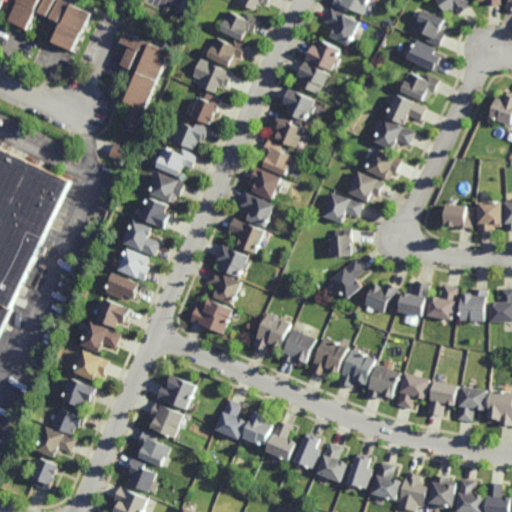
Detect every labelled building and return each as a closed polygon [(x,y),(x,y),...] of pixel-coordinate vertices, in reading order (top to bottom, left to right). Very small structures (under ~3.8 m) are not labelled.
[(54,0),(48,14),(38,10),(43,0),(38,0),(35,9),(36,9),(28,28),(8,19),(17,0),(54,0)] [(65,0),(91,12),(82,32),(81,31),(72,50),(52,41),(61,22),(62,22),(69,8),(65,6),(59,20),(50,16),(57,0),(65,0)] [(269,0),(268,3),(263,1),(262,4),(258,3),(256,9),(238,0),(269,0)] [(368,0),(367,3),(368,3),(364,13),(348,6),(346,11),(332,4),(334,0),(368,0)] [(458,14),(455,9),(452,11),(449,8),(444,12),(436,0),(466,0),(470,6),(458,14)] [(350,44),(331,35),(336,26),(324,20),(331,6),(361,21),(350,44)] [(439,46),(425,39),(427,34),(412,27),(421,8),(447,20),(442,31),(445,33),(439,46)] [(245,17),(247,11),(261,18),(254,31),(250,29),(249,31),(248,31),(244,39),(221,29),(225,20),(224,19),(229,9),(245,17)] [(171,51),(159,80),(158,80),(137,129),(127,124),(135,105),(126,101),(148,47),(143,45),(141,49),(139,49),(131,67),(122,63),(129,45),(121,41),(125,32),(171,51)] [(232,43),(234,38),(248,44),(242,57),(238,56),(234,66),(209,55),(213,46),(212,45),(216,36),(232,43)] [(436,47),(433,53),(442,57),(436,70),(433,69),(433,70),(405,57),(409,48),(410,49),(411,47),(411,46),(412,43),(414,43),(416,38),(436,47)] [(343,49),(341,52),(342,52),(341,55),(340,55),(339,57),(340,57),(334,70),(308,57),(307,56),(313,43),(320,47),(324,39),(343,49)] [(228,86),(224,84),(223,87),(219,86),(216,92),(199,84),(201,78),(194,75),(202,57),(235,72),(228,86)] [(326,86),(324,85),(321,93),(302,85),(304,81),(301,80),(303,76),(305,77),(300,75),(301,74),(299,73),(304,60),(332,73),(326,86)] [(424,78),(427,72),(440,79),(434,92),(431,91),(427,100),(423,99),(422,101),(399,90),(401,85),(400,85),(402,79),(404,80),(408,71),(424,78)] [(312,112),(311,111),(309,114),(310,115),(308,120),(288,112),(291,104),(285,101),(285,100),(291,87),(318,99),(312,112)] [(511,121),(511,125),(497,120),(495,119),(495,120),(493,119),(493,118),(489,117),(496,96),(503,99),(506,91),(511,93),(511,121)] [(223,98),(218,112),(216,112),(215,115),(216,115),(213,122),(212,121),(211,124),(192,116),(200,96),(205,98),(208,92),(223,98)] [(421,121),(408,115),(404,123),(386,115),(388,111),(387,111),(388,108),(390,108),(396,93),(427,107),(421,121)] [(298,147),(280,140),(280,139),(277,138),(280,130),(277,129),(278,126),(277,125),(279,119),(278,118),(281,112),(295,117),(293,124),(305,128),(298,147)] [(409,145),(396,139),(395,141),(399,143),(398,147),(395,145),(392,150),(374,141),(385,117),(416,131),(409,145)] [(206,140),(202,139),(201,142),(199,142),(195,149),(175,140),(183,121),(196,127),(198,121),(211,127),(206,140)] [(293,167),(291,166),(288,175),(265,166),(266,163),(265,163),(269,154),(264,152),(270,138),(284,144),(281,150),(297,157),(293,167)] [(123,161),(110,155),(116,142),(129,147),(123,161)] [(0,143),(0,334),(75,180),(0,143)] [(169,148),(170,147),(172,148),(172,149),(181,153),(183,148),(199,155),(194,168),(186,165),(186,167),(184,167),(180,176),(158,167),(162,157),(161,157),(165,146),(169,148)] [(396,174),(393,172),(389,180),(367,170),(369,166),(369,165),(370,163),(372,160),(369,159),(372,152),(375,153),(377,148),(402,160),(396,174)] [(275,200),(255,191),(255,189),(252,188),(255,181),(253,180),(259,166),(265,169),(284,178),(275,200)] [(385,182),(378,196),(376,195),(372,203),(350,192),(354,184),(351,182),(355,175),(357,176),(360,170),(385,182)] [(187,183),(182,197),(178,196),(175,202),(172,201),(172,202),(152,194),(156,185),(153,184),(156,176),(158,177),(161,172),(187,183)] [(271,220),(272,220),(271,224),(270,223),(268,228),(249,220),(252,215),(250,214),(251,211),(253,212),(254,210),(242,205),(248,191),(260,196),(260,197),(278,205),(271,220)] [(351,198),(364,203),(359,217),(348,213),(344,223),(325,216),(333,192),(351,198)] [(167,212),(174,215),(167,230),(139,218),(145,205),(147,205),(151,197),(170,205),(167,212)] [(493,202),(495,202),(495,201),(499,201),(499,202),(501,202),(501,226),(494,226),(494,230),(478,230),(478,224),(478,202),(484,202),(484,198),(493,198),(493,202)] [(472,228),(462,228),(462,227),(454,226),(454,227),(447,227),(447,225),(444,224),(445,204),(467,206),(467,210),(473,211),(472,228)] [(258,255),(241,247),(239,246),(242,237),(243,238),(244,236),(231,230),(237,217),(251,223),(251,224),(269,232),(258,255)] [(156,256),(144,250),(144,251),(126,244),(135,220),(154,228),(150,237),(162,242),(156,256)] [(354,245),(357,245),(357,251),(356,251),(356,253),(354,254),(355,255),(334,257),(332,235),(337,234),(336,229),(352,227),(354,245)] [(252,257),(246,269),(242,278),(223,269),(226,262),(219,259),(221,253),(225,245),(252,257)] [(145,280),(139,278),(139,279),(119,270),(128,249),(151,258),(149,265),(151,266),(145,280)] [(350,299),(332,279),(357,258),(367,269),(357,278),(364,286),(350,299)] [(234,306),(216,298),(218,293),(217,292),(218,288),(220,289),(221,288),(208,282),(214,269),(227,274),(227,275),(244,283),(234,306)] [(136,300),(128,296),(126,301),(107,292),(108,290),(108,289),(112,279),(111,279),(114,272),(143,285),(136,300)] [(423,317),(399,312),(403,292),(413,294),(415,280),(430,283),(423,317)] [(400,287),(394,302),(389,299),(384,312),(366,304),(375,282),(383,286),(384,284),(387,285),(388,282),(400,287)] [(452,321),(427,316),(431,296),(439,298),(441,299),(444,284),(458,287),(452,321)] [(488,297),(485,297),(485,320),(460,319),(461,294),(463,294),(463,291),(473,292),(474,288),(488,289),(488,297)] [(511,322),(490,322),(490,303),(492,303),(492,301),(500,301),(500,302),(501,302),(501,288),(511,288),(511,322)] [(127,324),(120,321),(117,328),(98,320),(101,312),(100,312),(106,298),(133,309),(127,324)] [(236,311),(225,335),(192,319),(198,306),(206,310),(211,299),(236,311)] [(282,350),(276,347),(271,345),(268,352),(255,346),(269,313),(294,324),(282,350)] [(117,348),(105,343),(100,354),(82,346),(83,342),(82,341),(83,338),(84,338),(92,321),(123,334),(117,348)] [(309,364),(299,359),(297,365),(290,362),(283,359),(295,329),(319,339),(309,364)] [(338,343),(338,341),(341,342),(340,345),(351,349),(341,375),(328,370),(325,377),(311,371),(315,362),(316,362),(326,338),(338,343)] [(365,354),(365,352),(368,353),(368,355),(372,356),(372,358),(376,359),(366,386),(355,381),(353,386),(341,381),(343,374),(344,375),(354,349),(365,354)] [(110,360),(104,376),(101,374),(99,379),(76,370),(83,350),(110,360)] [(392,397),(383,394),(381,398),(367,393),(369,386),(377,362),(401,370),(392,397)] [(425,397),(417,395),(417,394),(416,394),(413,407),(398,403),(402,390),(400,389),(405,370),(430,377),(425,397)] [(194,394),(195,395),(194,397),(193,396),(189,406),(160,395),(165,381),(170,383),(174,372),(199,382),(194,394)] [(99,386),(94,400),(86,397),(83,404),(64,396),(65,392),(64,392),(65,388),(67,389),(67,387),(69,381),(68,380),(70,376),(71,376),(71,374),(99,386)] [(455,403),(446,401),(443,414),(428,411),(431,398),(435,378),(459,383),(455,403)] [(485,408),(475,407),(474,420),(459,418),(460,404),(462,384),(488,387),(485,408)] [(511,424),(499,423),(499,418),(488,417),(489,410),(488,410),(490,389),(511,390),(511,424)] [(239,414),(240,415),(241,414),(249,418),(241,436),(218,426),(225,408),(226,408),(231,397),(244,403),(239,414)] [(177,435),(173,433),(172,435),(170,434),(170,432),(152,425),(156,415),(152,413),(157,400),(187,412),(177,435)] [(74,410),(76,406),(89,411),(84,424),(81,423),(80,427),(76,425),(74,432),(53,424),(61,404),(74,410)] [(267,443),(264,442),(263,443),(261,442),(262,441),(259,440),(258,443),(250,440),(252,438),(245,435),(257,408),(271,414),(269,419),(276,422),(267,443)] [(291,436),(299,440),(291,458),(286,456),(286,458),(283,457),(283,455),(268,449),(281,419),(295,425),(290,436),(291,436)] [(72,451),(60,446),(59,448),(63,449),(61,453),(57,452),(56,455),(37,447),(47,423),(65,432),(78,438),(72,451)] [(168,456),(167,456),(163,464),(140,454),(144,443),(139,441),(145,428),(159,434),(157,438),(173,446),(168,456)] [(316,467),(311,465),(311,466),(309,466),(309,465),(296,459),(308,431),(322,436),(319,446),(324,448),(316,467)] [(343,480),(319,471),(331,440),(345,446),(341,457),(350,461),(343,480)] [(371,455),(368,465),(374,467),(368,486),(364,485),(364,486),(361,485),(361,484),(357,482),(357,483),(349,481),(353,468),(351,468),(356,453),(357,453),(358,451),(371,455)] [(57,473),(56,473),(49,488),(34,482),(37,476),(32,474),(40,455),(59,463),(58,466),(60,466),(57,473)] [(150,491),(129,482),(132,474),(130,473),(132,470),(129,468),(134,455),(147,461),(145,465),(158,471),(150,491)] [(393,477),(396,477),(396,476),(401,478),(401,479),(402,479),(397,498),(372,491),(377,472),(378,472),(381,460),(396,464),(393,477)] [(425,504),(418,503),(416,510),(398,505),(407,470),(421,474),(420,479),(421,479),(421,480),(424,481),(424,484),(430,485),(425,504)] [(458,481),(453,505),(450,505),(450,506),(448,505),(448,504),(445,504),(444,507),(437,505),(437,502),(429,501),(433,479),(434,480),(435,473),(451,476),(450,479),(458,481)] [(475,491),(482,492),(482,493),(485,493),(482,511),(474,511),(457,510),(459,490),(460,490),(462,478),(477,480),(475,491)] [(504,494),(511,494),(511,511),(486,511),(487,494),(488,494),(489,481),(504,482),(504,494)] [(144,511),(120,511),(115,510),(119,499),(116,498),(121,484),(125,486),(150,496),(144,511)]
